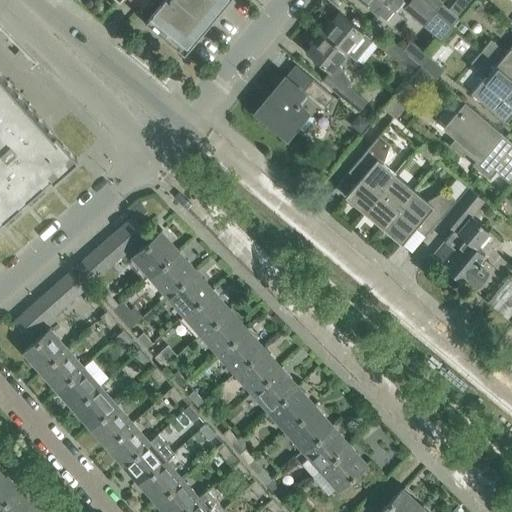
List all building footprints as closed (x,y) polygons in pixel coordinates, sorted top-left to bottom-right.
[(145,0),(135,13),(137,15),(159,33),(183,53),(227,0),(145,0)] [(402,0),(363,0),(387,20),(402,0)] [(435,11),(422,0),(409,0),(403,8),(424,25),(435,11)] [(444,0),(443,0),(422,0),(435,11),(436,10),(454,25),(460,17),(443,2),(444,0)] [(364,32),(339,11),(322,31),(347,52),(348,51),(353,55),(359,55),(369,43),(369,37),(364,32)] [(461,23),(457,28),(463,32),(467,28),(461,23)] [(340,61),(347,52),(322,31),(305,51),(329,71),(321,79),(359,110),(368,100),(349,85),(352,81),(340,61)] [(421,64),(388,35),(380,46),(400,63),(413,73),(420,65),(421,64)] [(511,44),(506,52),(491,39),(481,51),(511,77),(511,44)] [(511,77),(481,51),(471,63),(486,76),(471,93),(509,125),(510,124),(506,121),(511,114),(511,77)] [(430,54),(421,64),(420,65),(431,74),(432,73),(437,77),(445,68),(430,54)] [(419,90),(431,74),(420,65),(413,73),(408,80),(387,104),(398,113),(419,90)] [(77,159),(45,122),(1,72),(0,70),(0,219),(2,218),(5,222),(21,208),(18,204),(25,198),(29,201),(45,187),(42,183),(49,177),(52,181),(77,159)] [(334,96),(312,78),(302,91),(285,77),(255,111),(286,137),(309,109),(299,101),(305,93),(323,109),(334,96)] [(511,183),(511,142),(469,106),(451,127),(458,133),(449,145),(462,156),(466,152),(476,160),(472,165),(489,179),(496,171),(511,184),(511,183)] [(364,211),(395,174),(382,163),(390,144),(379,134),(348,171),(358,179),(345,195),(364,211)] [(441,157),(423,142),(417,149),(435,164),(441,157)] [(382,227),(414,190),(395,174),(364,211),(382,227)] [(475,245),(488,229),(472,216),(485,200),(468,186),(444,217),(455,227),(432,254),(450,269),(448,271),(461,281),(464,278),(475,287),(493,266),(482,257),(485,253),(475,245)] [(425,236),(456,199),(445,190),(426,201),(414,190),(382,227),(401,243),(414,227),(425,236)] [(148,233),(133,215),(122,224),(138,242),(148,233)] [(138,242),(122,224),(113,232),(129,250),(138,242)] [(149,276),(179,250),(161,230),(131,256),(149,276)] [(129,250),(113,232),(104,241),(119,258),(129,250)] [(110,266),(119,258),(104,241),(94,249),(110,266)] [(110,266),(94,249),(85,257),(100,275),(110,266)] [(166,295),(196,269),(179,250),(149,276),(166,295)] [(100,275),(85,257),(75,266),(90,284),(100,275)] [(183,314),(213,288),(196,269),(166,295),(183,314)] [(85,288),(70,270),(60,279),(75,297),(85,288)] [(508,318),(511,313),(511,272),(488,302),(508,318)] [(75,297),(60,279),(50,288),(66,305),(75,297)] [(57,313),(66,305),(50,288),(41,296),(57,313)] [(200,334),(230,308),(213,288),(183,314),(200,334)] [(99,303),(89,292),(84,297),(93,308),(99,303)] [(118,304),(108,293),(103,298),(112,309),(118,304)] [(57,313),(41,296),(32,304),(47,322),(57,313)] [(47,322),(32,304),(22,312),(38,330),(47,322)] [(217,353),(247,327),(230,308),(200,334),(217,353)] [(115,322),(106,311),(99,317),(109,328),(115,322)] [(38,330),(22,312),(12,321),(28,338),(38,330)] [(135,323),(126,312),(120,317),(129,328),(135,323)] [(40,371),(67,347),(50,327),(23,351),(40,371)] [(234,372),(264,346),(247,327),(217,353),(234,372)] [(132,341),(122,330),(117,335),(126,345),(132,341)] [(152,342),(143,332),(137,337),(146,347),(152,342)] [(251,391),(280,366),(264,346),(234,372),(251,391)] [(56,389),(83,365),(67,347),(40,371),(56,389)] [(148,360),(138,349),(133,354),(142,364),(148,360)] [(169,362),(159,351),(153,356),(162,367),(169,362)] [(73,408),(100,384),(83,365),(56,389),(73,408)] [(268,411),(297,385),(280,366),(251,391),(268,411)] [(164,377),(156,367),(150,372),(158,382),(164,377)] [(186,381),(177,370),(171,375),(180,386),(186,381)] [(89,427),(116,403),(100,384),(73,408),(89,427)] [(285,430),(314,404),(297,385),(268,411),(285,430)] [(181,397),(172,387),(166,391),(175,402),(181,397)] [(203,400),(194,390),(188,395),(197,406),(203,400)] [(106,446),(133,421),(116,403),(89,427),(106,446)] [(302,449),(331,424),(314,404),(285,430),(302,449)] [(197,416),(188,405),(182,410),(192,421),(197,416)] [(220,420),(211,409),(205,414),(214,425),(220,420)] [(122,464),(150,440),(133,421),(106,446),(122,464)] [(214,434),(205,424),(199,429),(208,440),(214,434)] [(319,469),(348,443),(331,424),(302,449),(319,469)] [(237,439),(227,428),(222,433),(231,444),(237,439)] [(158,433),(150,440),(122,464),(139,483),(166,459),(174,452),(158,433)] [(231,453),(221,442),(215,447),(225,459),(231,453)] [(337,488),(366,463),(348,443),(319,469),(337,488)] [(254,458),(244,448),(239,453),(248,463),(254,458)] [(155,502),(183,478),(166,459),(139,483),(155,502)] [(247,472),(237,461),(232,466),(241,478),(247,472)] [(271,478),(262,467),(256,472),(265,483),(271,478)] [(0,505),(19,489),(3,470),(0,472),(0,505)] [(164,511),(181,511),(199,496),(183,478),(155,502),(164,511)] [(254,480),(248,485),(257,496),(263,491),(254,480)] [(288,497),(279,486),(273,491),(282,502),(288,497)] [(414,511),(421,505),(402,487),(378,511),(414,511)] [(0,511),(30,511),(36,507),(19,489),(0,505),(0,511)] [(219,511),(224,508),(208,489),(199,496),(181,511),(219,511)] [(277,511),(280,510),(273,502),(271,499),(265,504),(271,511),(277,511)]
